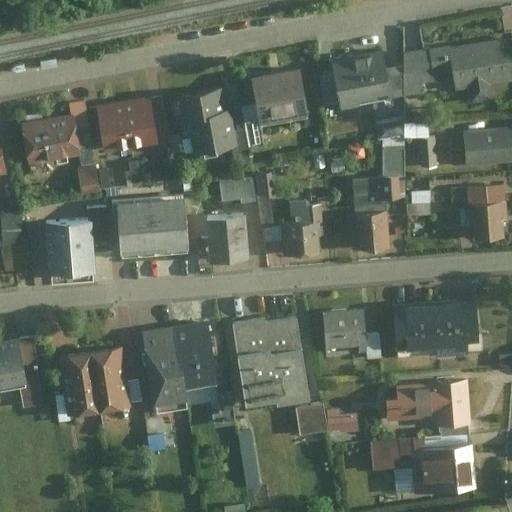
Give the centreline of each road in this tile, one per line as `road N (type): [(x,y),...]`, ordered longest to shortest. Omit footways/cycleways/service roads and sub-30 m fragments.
road 1 (residential): [(511,261),(0,311)]
road 2 (residential): [(457,0),(0,89)]
